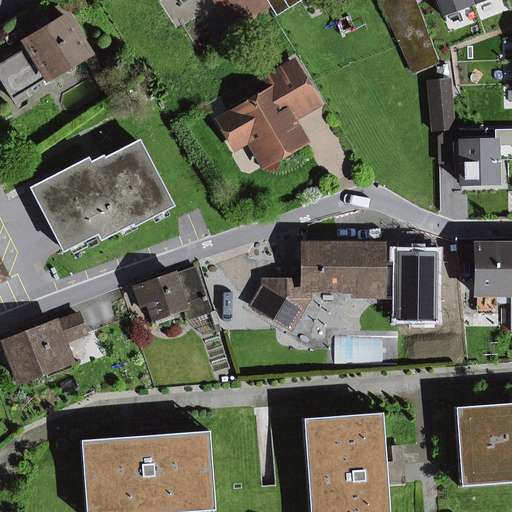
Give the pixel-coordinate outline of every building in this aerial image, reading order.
[(214,0),(232,28),(242,22),(228,0),(214,0)] [(228,0),(242,22),(268,7),(263,0),(228,0)] [(266,0),(276,16),(302,1),(301,0),(266,0)] [(379,0),(412,72),(438,63),(414,0),(379,0)] [(469,0),(444,0),(448,8),(470,1),(469,0)] [(69,74),(75,70),(74,63),(84,57),(89,54),(66,17),(26,42),(29,47),(0,64),(0,79),(13,101),(63,70),(69,74)] [(208,52),(213,62),(225,55),(220,45),(208,52)] [(84,57),(107,95),(119,88),(95,50),(89,54),(84,57)] [(483,77),(511,75),(511,56),(483,58),(483,77)] [(291,118),(284,107),(310,92),(294,63),(267,79),(273,90),(220,121),(235,147),(249,139),(264,165),(304,141),(291,118)] [(433,131),(453,129),(453,125),(448,81),(456,80),(455,72),(448,72),(448,80),(428,82),(433,131)] [(511,75),(483,77),(485,111),(511,110),(511,75)] [(485,111),(483,77),(456,80),(448,81),(453,125),(485,124),(485,111)] [(284,107),(291,118),(317,103),(310,92),(284,107)] [(461,163),(462,183),(495,182),(494,143),(460,144),(460,132),(445,133),(438,138),(439,162),(461,163)] [(90,165),(88,160),(32,189),(64,250),(98,233),(101,239),(134,222),(135,225),(172,206),(139,143),(104,161),(103,158),(90,165)] [(304,245),(304,259),(303,259),(302,281),(264,281),(264,286),(252,306),(279,323),(300,289),(308,289),(353,289),(353,294),(382,295),(382,246),(304,245)] [(475,245),(475,295),(477,295),(496,295),(510,295),(510,245),(475,245)] [(185,308),(183,305),(206,297),(196,267),(136,288),(141,305),(148,303),(150,307),(155,322),(168,317),(171,313),(185,308)] [(279,323),(290,329),(308,299),(308,289),(300,289),(279,323)] [(477,304),(496,304),(496,295),(477,295),(477,304)] [(211,313),(206,297),(183,305),(185,308),(189,321),(211,313)] [(6,343),(21,381),(45,372),(62,365),(55,346),(62,343),(86,334),(78,315),(6,343)] [(47,378),(72,368),(62,343),(55,346),(62,365),(45,372),(47,378)] [(511,404),(510,404),(473,407),(474,431),(460,432),(463,471),(493,469),(494,480),(511,478),(511,404)] [(460,487),(511,483),(511,478),(494,480),(493,469),(463,471),(460,432),(474,431),(473,407),(454,408),(460,487)] [(313,511),(309,444),(326,443),(325,422),(381,418),(381,413),(302,419),(309,511),(313,511)] [(388,511),(386,486),(385,463),(381,418),(325,422),(326,443),(309,444),(313,511),(388,511)] [(139,421),(140,431),(160,430),(159,420),(139,421)] [(85,511),(198,511),(215,511),(209,432),(205,432),(209,495),(168,498),(169,510),(135,511),(131,511),(131,501),(89,504),(85,441),(80,441),(85,511)] [(209,495),(205,432),(85,441),(89,504),(131,501),(131,511),(135,511),(169,510),(168,498),(209,495)] [(393,462),(385,463),(386,486),(405,484),(403,445),(391,446),(393,462)]
